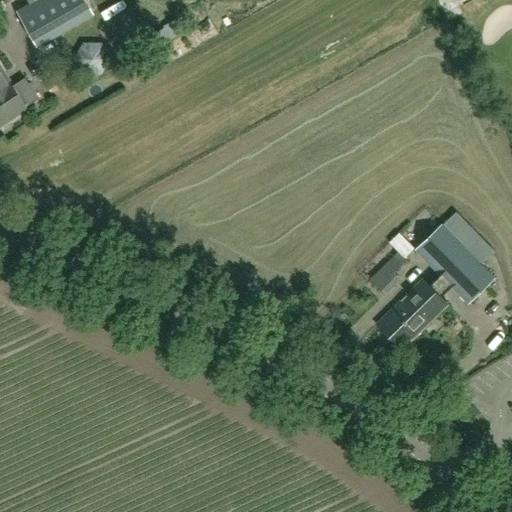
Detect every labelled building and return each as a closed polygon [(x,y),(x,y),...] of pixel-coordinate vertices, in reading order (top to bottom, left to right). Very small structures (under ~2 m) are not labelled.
[(36,42),(90,12),(83,0),(33,0),(17,9),(36,42)] [(82,74),(101,74),(109,58),(100,42),(83,42),(74,59),(82,74)] [(0,129),(28,111),(27,109),(39,101),(28,84),(16,92),(0,66),(0,129)] [(494,249),(456,212),(441,227),(441,226),(416,251),(468,303),(493,279),(480,265),(494,249)] [(385,293),(400,280),(393,273),(407,261),(404,258),(413,249),(399,235),(390,244),(399,253),(371,279),(385,293)] [(402,351),(448,305),(423,279),(376,325),(402,351)]
